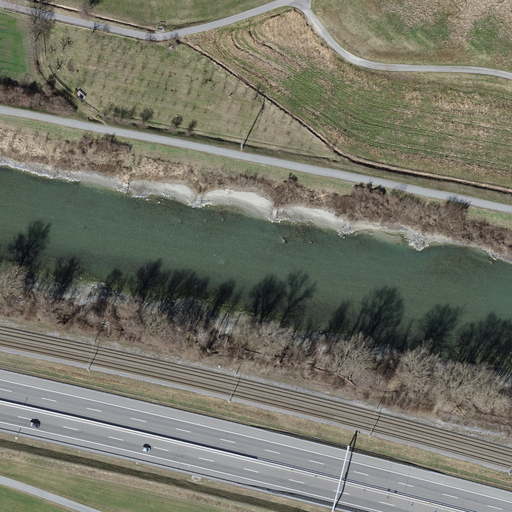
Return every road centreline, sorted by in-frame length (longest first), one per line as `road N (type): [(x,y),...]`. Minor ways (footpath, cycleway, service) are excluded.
road 1 (motorway): [(511,511),(0,388)]
road 2 (unclassified): [(511,212),(0,111)]
road 3 (motorway): [(0,413),(417,511)]
road 4 (track): [(291,0),(211,28),(133,35),(0,5)]
road 5 (track): [(511,77),(350,60),(297,0)]
